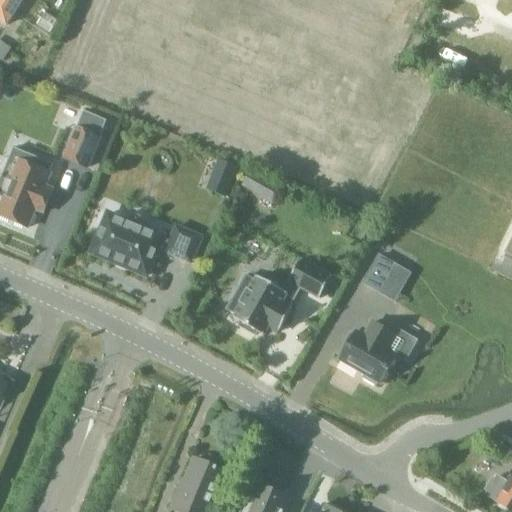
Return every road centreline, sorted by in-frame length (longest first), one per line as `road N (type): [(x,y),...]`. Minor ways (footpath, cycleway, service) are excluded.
road 1 (unclassified): [(376,476),(235,388),(0,278)]
road 2 (unclassified): [(376,476),(401,449),(511,408)]
